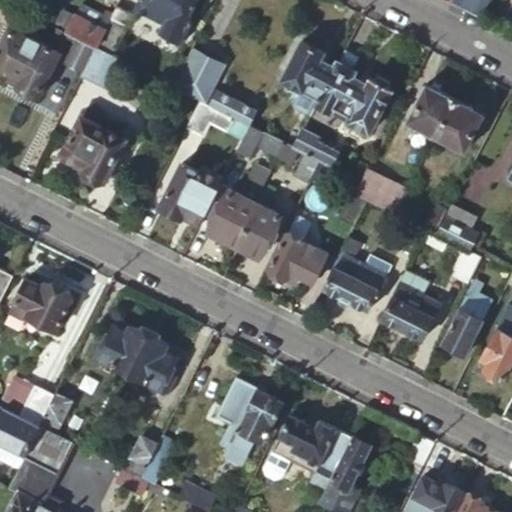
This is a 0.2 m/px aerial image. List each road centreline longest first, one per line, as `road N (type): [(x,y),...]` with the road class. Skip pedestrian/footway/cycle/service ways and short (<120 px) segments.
road 1 (residential): [(0,194),(511,451)]
road 2 (residential): [(388,0),(511,61)]
